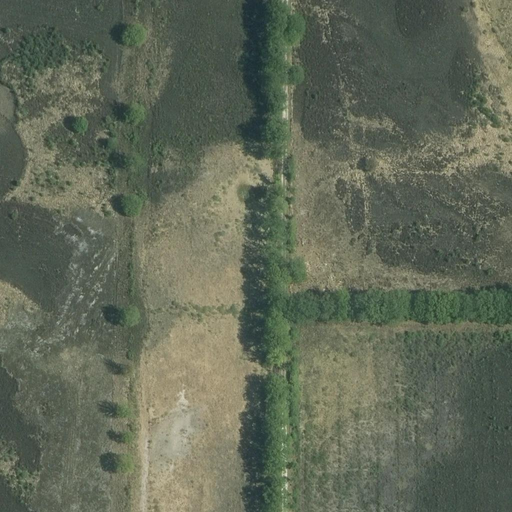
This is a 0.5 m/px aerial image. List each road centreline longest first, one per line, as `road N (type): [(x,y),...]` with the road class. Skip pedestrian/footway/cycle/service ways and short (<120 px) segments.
road 1 (track): [(286,0),(284,511)]
road 2 (track): [(285,309),(511,309)]
